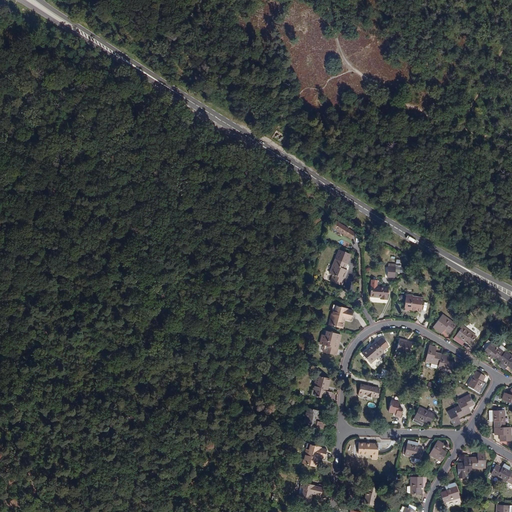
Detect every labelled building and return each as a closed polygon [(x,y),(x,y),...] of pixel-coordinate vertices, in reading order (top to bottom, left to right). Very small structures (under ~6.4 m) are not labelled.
[(351,239),(354,233),(335,221),(331,227),(345,236),(345,235),(351,239)] [(341,250),(337,259),(347,264),(351,254),(341,250)] [(341,285),(346,272),(343,271),(347,264),(337,259),(334,265),(333,265),(330,274),(335,276),(332,282),(341,285)] [(396,266),(389,266),(388,277),(395,278),(396,272),(396,266)] [(371,285),(370,297),(375,297),(375,296),(380,296),(380,298),(380,299),(387,300),(388,286),(378,286),(371,285)] [(410,297),(409,298),(405,297),(404,308),(410,308),(410,310),(411,310),(422,311),(424,298),(412,297),(410,297)] [(329,325),(342,328),(343,323),(341,323),(343,317),(345,317),(351,319),(353,311),(346,310),(347,308),(337,305),(335,311),(333,311),(329,325)] [(445,329),(450,333),(457,324),(443,314),(433,327),(442,333),(445,329)] [(471,345),(477,336),(463,326),(454,338),(462,345),(466,341),(471,345)] [(335,348),(337,338),(339,339),(340,334),(327,331),(326,335),(322,334),(319,344),(324,345),(329,346),(327,353),(336,355),(338,348),(337,348),(335,348)] [(396,351),(409,354),(412,343),(405,341),(405,340),(400,338),(396,351)] [(380,339),(362,354),(370,362),(376,356),(377,358),(385,352),(383,350),(387,347),(380,339)] [(488,339),(482,347),(485,349),(491,342),(488,339)] [(490,360),(494,356),(498,360),(505,352),(492,341),(491,342),(485,349),(482,354),(490,360)] [(425,361),(439,365),(441,354),(436,352),(437,347),(429,345),(425,361)] [(511,368),(511,355),(506,350),(505,352),(498,360),(501,362),(499,365),(504,369),(508,365),(511,368)] [(448,361),(449,355),(441,354),(439,365),(438,369),(451,373),(454,362),(448,361)] [(487,384),(482,382),(486,376),(477,371),(468,386),(481,394),(487,384)] [(330,379),(317,375),(314,390),(316,390),(315,396),(330,400),(331,392),(327,391),(325,391),(326,384),(328,384),(330,379)] [(373,397),(374,396),(378,398),(380,388),(361,384),(358,396),(363,397),(363,394),(368,395),(368,396),(373,397)] [(510,394),(505,392),(503,400),(511,402),(511,388),(510,394)] [(474,404),(469,395),(457,401),(459,405),(464,415),(471,412),(469,407),(474,404)] [(403,408),(398,407),(399,402),(392,399),(389,412),(396,414),(395,416),(401,418),(403,408)] [(461,423),(459,418),(464,415),(459,405),(447,411),(455,426),(461,423)] [(307,407),(303,423),(307,424),(307,427),(317,430),(317,428),(327,431),(328,428),(327,428),(328,424),(329,424),(319,421),(321,416),(318,415),(319,410),(307,407)] [(425,421),(431,424),(435,415),(420,407),(413,421),(423,425),(425,421)] [(489,421),(495,421),(495,427),(505,427),(504,410),(489,410),(489,421)] [(511,441),(511,427),(505,427),(495,427),(495,435),(500,435),(501,441),(511,441)] [(419,443),(408,440),(405,455),(422,459),(424,449),(418,447),(419,443)] [(438,440),(429,454),(442,462),(447,453),(442,449),(444,445),(438,440)] [(359,443),(358,454),(372,454),(378,455),(378,444),(359,443)] [(303,464),(316,467),(317,462),(315,461),(317,456),(319,456),(325,458),(327,450),(321,448),(321,447),(311,444),(309,449),(307,449),(303,464)] [(478,452),(478,457),(472,458),(472,468),(486,468),(485,452),(478,452)] [(472,474),(472,468),(472,458),(464,458),(464,463),(458,463),(458,474),(472,474)] [(506,482),(507,481),(511,472),(511,471),(509,470),(511,467),(505,463),(502,468),(497,465),(491,474),(506,482)] [(421,488),(426,487),(426,477),(411,477),(411,494),(421,494),(421,488)] [(296,501),(310,504),(312,497),(310,497),(311,493),(313,493),(321,495),(323,488),(314,486),(315,485),(302,482),(299,494),(298,494),(296,501)] [(445,486),(447,491),(440,492),(444,502),(460,497),(456,482),(445,486)] [(378,488),(368,486),(364,503),(374,505),(378,488)]
